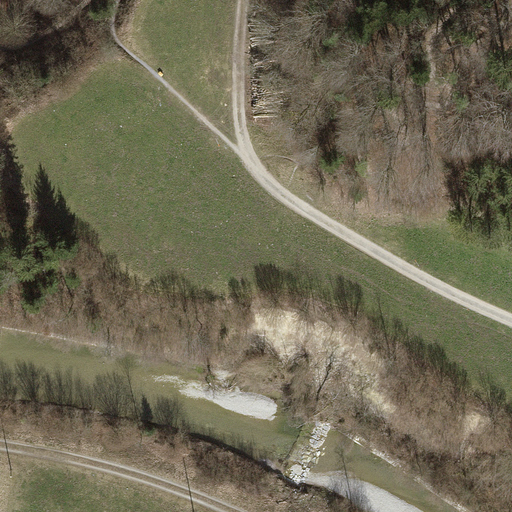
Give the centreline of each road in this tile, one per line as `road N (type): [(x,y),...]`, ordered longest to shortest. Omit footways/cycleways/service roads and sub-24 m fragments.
road 1 (track): [(286,195),(511,320)]
road 2 (track): [(0,444),(129,473),(234,511)]
road 3 (track): [(244,0),(241,114),(252,161)]
